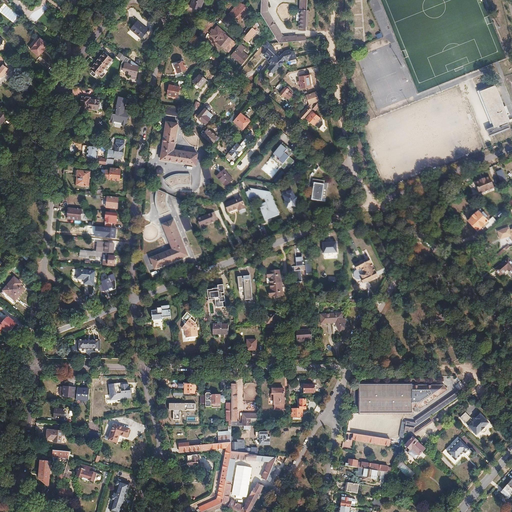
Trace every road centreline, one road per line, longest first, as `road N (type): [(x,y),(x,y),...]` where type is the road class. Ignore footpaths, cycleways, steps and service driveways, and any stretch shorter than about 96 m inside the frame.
road 1 (residential): [(166,23),(136,177),(133,299)]
road 2 (residential): [(166,23),(378,201)]
road 3 (residential): [(378,201),(133,299)]
road 4 (unknown): [(511,403),(431,313),(411,248),(371,204)]
road 5 (residential): [(346,368),(142,368)]
road 6 (residential): [(64,74),(44,271)]
road 7 (residential): [(511,367),(346,368)]
road 8 (residential): [(346,368),(419,236)]
road 9 (residential): [(268,511),(340,381)]
road 10 (residential): [(322,511),(340,381)]
road 11 (residential): [(419,236),(511,313)]
